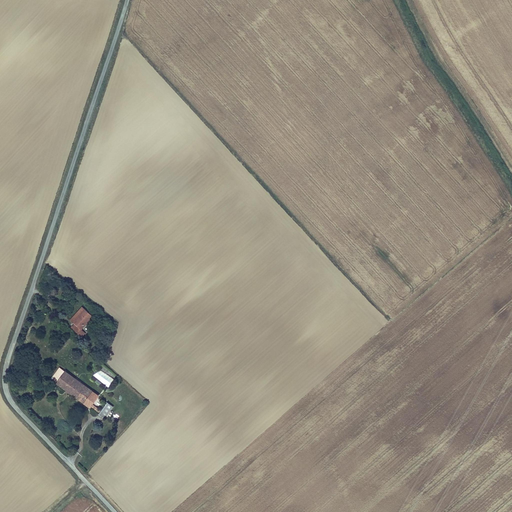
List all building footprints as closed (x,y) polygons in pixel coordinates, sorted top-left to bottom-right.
[(72,320),(74,322),(86,309),(84,307),(72,320)] [(94,317),(86,309),(74,322),(77,325),(79,327),(76,331),(81,337),(86,333),(82,329),(94,317)] [(90,406),(98,395),(59,367),(51,378),(90,406)] [(97,369),(93,377),(110,386),(114,378),(97,369)] [(112,409),(110,407),(112,405),(107,401),(99,412),(105,417),(112,409)]
